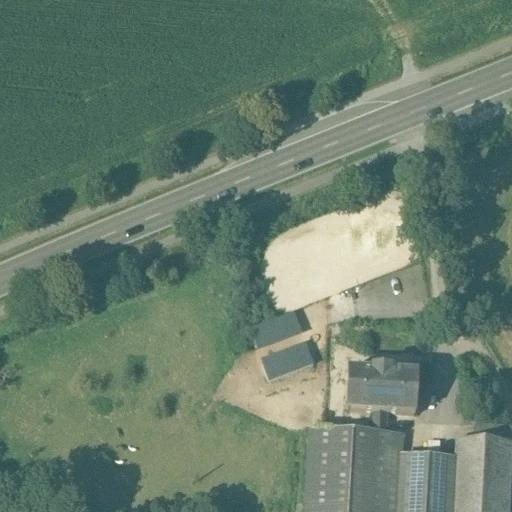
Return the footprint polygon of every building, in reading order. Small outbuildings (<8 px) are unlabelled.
[(297,315),(249,327),(255,349),(303,337),(297,315)] [(307,343),(260,360),(268,382),(315,366),(307,343)] [(390,374),(370,373),(370,376),(348,374),(346,374),(346,376),(344,413),(343,416),(346,416),(371,417),(370,431),(362,430),(361,437),(384,438),(386,417),(410,419),(411,419),(413,419),(413,417),(415,380),(415,378),(413,378),(390,377),(390,374)] [(510,430),(475,428),(474,444),(509,446),(510,430)] [(361,437),(308,434),(303,511),(398,511),(401,460),(402,439),(384,438),(361,437)] [(474,444),(454,443),(453,463),(450,511),(505,511),(509,446),(474,444)] [(450,511),(453,463),(401,460),(398,511),(450,511)]
